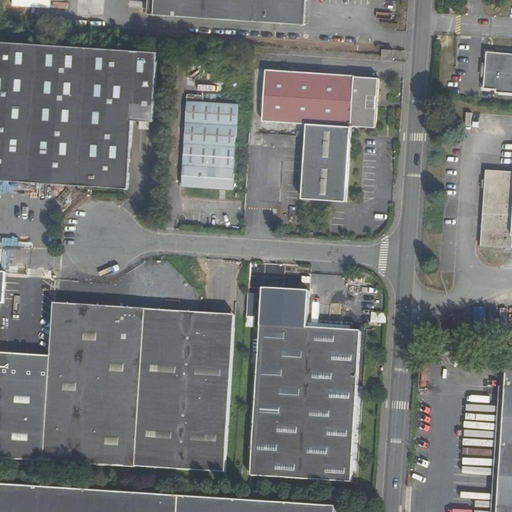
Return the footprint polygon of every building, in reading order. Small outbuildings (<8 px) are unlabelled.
[(305,27),(306,0),(152,0),(152,16),(305,27)] [(0,177),(67,181),(67,185),(128,189),(132,120),(133,109),(152,111),(156,54),(0,44),(0,177)] [(382,61),(393,62),(393,52),(383,51),(382,57),(382,61)] [(500,54),(487,52),(484,90),(496,91),(496,93),(511,95),(511,51),(500,51),(500,54)] [(353,127),(377,129),(380,81),(358,79),(359,77),(268,71),(264,121),(308,124),(307,137),(352,141),(353,127)] [(232,190),(238,106),(188,102),(182,187),(232,190)] [(151,122),(152,111),(133,109),(132,120),(151,122)] [(302,200),(348,203),(352,141),(307,137),(302,200)] [(511,175),(494,174),(489,251),(511,252),(511,175)] [(0,181),(67,185),(67,181),(0,177),(0,181)] [(0,245),(0,260),(20,263),(23,249),(0,245)] [(25,293),(26,274),(18,274),(17,292),(25,293)] [(0,459),(43,462),(51,359),(0,356),(0,305),(4,305),(6,276),(0,275),(0,459)] [(225,473),(235,330),(202,328),(203,316),(54,306),(51,359),(43,462),(225,473)] [(202,328),(235,330),(235,318),(203,316),(202,328)] [(250,472),(350,477),(358,328),(258,323),(250,472)] [(449,368),(449,358),(435,358),(435,369),(449,368)] [(496,511),(511,511),(511,362),(506,362),(496,511)] [(0,511),(333,511),(334,503),(0,487),(0,511)]
